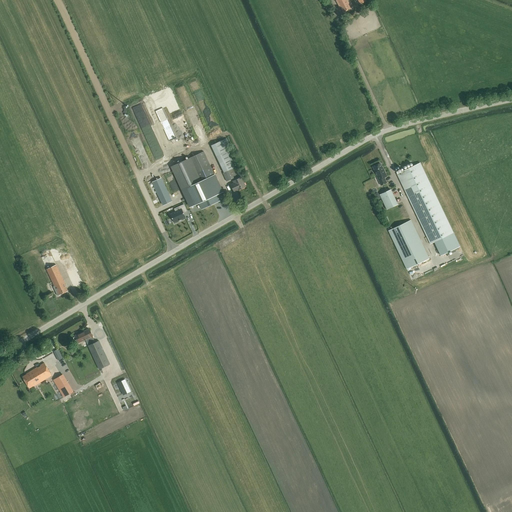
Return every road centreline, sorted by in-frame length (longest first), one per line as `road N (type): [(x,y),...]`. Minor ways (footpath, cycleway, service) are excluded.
road 1 (unclassified): [(0,355),(375,134),(511,99)]
road 2 (track): [(172,251),(54,0)]
